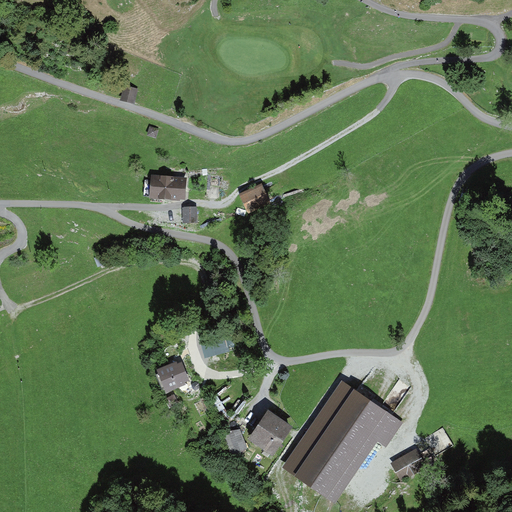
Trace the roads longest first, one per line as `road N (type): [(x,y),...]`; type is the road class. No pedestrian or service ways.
road 1 (unclassified): [(0,203),(218,205),(365,119),(394,94),(403,74)]
road 2 (tertiary): [(403,74),(382,71),(237,142),(0,55)]
road 3 (track): [(277,357),(272,365),(207,373),(196,334),(207,270),(186,257),(119,265),(21,307)]
road 4 (tertiary): [(511,126),(491,120),(449,84),(403,74)]
